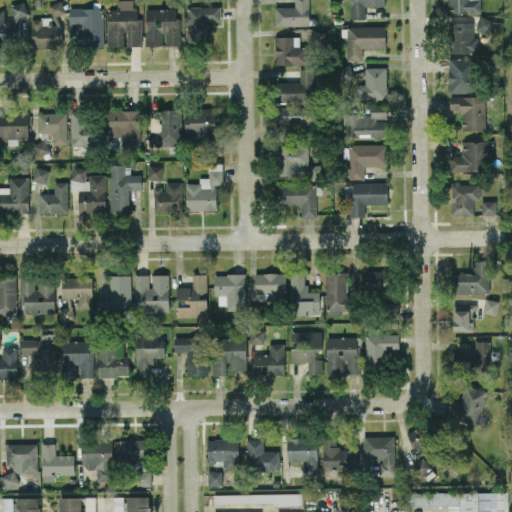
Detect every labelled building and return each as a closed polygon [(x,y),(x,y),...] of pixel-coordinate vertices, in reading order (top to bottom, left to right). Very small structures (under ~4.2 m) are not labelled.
[(65,12),(61,0),(48,4),(52,16),(65,12)] [(107,9),(107,46),(126,45),(141,45),(140,9),(133,9),(133,0),(116,0),(117,9),(107,9)] [(274,25),(309,25),(309,0),(293,0),(294,6),(274,6),(274,25)] [(0,8),(0,44),(6,44),(6,38),(19,38),(19,15),(25,15),(25,2),(12,2),(13,20),(4,20),(4,8),(0,8)] [(220,6),(187,5),(186,43),(207,44),(207,22),(220,22),(220,6)] [(103,7),(69,8),(69,23),(84,23),(84,46),(104,45),(103,7)] [(164,45),(180,45),(180,16),(176,17),(175,8),(145,8),(145,45),(164,45)] [(62,46),(62,23),(49,23),(49,21),(42,21),(42,18),(31,18),(31,46),(62,46)] [(478,52),(478,37),(473,37),(473,21),(450,22),(451,52),(478,52)] [(385,25),(346,26),(347,60),(362,60),(362,47),(385,47),(385,25)] [(274,64),(306,64),(307,46),(299,46),(299,36),(275,36),(274,64)] [(475,57),(448,58),(449,92),(476,92),(475,57)] [(353,78),(350,64),(335,68),(339,81),(353,78)] [(386,98),(386,66),(364,67),(365,83),(355,84),(356,99),(386,98)] [(314,68),(299,68),(299,81),(282,81),(281,102),(314,102),(314,68)] [(462,129),(486,129),(485,95),(450,96),(450,112),(462,112),(462,129)] [(343,114),(344,137),(387,136),(387,119),(386,119),(386,104),(370,104),(370,113),(343,114)] [(316,105),(280,107),(280,126),(317,125),(316,105)] [(181,108),(161,109),(162,131),(149,131),(149,146),(182,145),(181,108)] [(186,137),(215,136),(215,108),(185,108),(186,137)] [(95,109),(70,110),(71,146),(97,145),(95,109)] [(140,146),(139,109),(108,110),(109,136),(121,135),(122,146),(140,146)] [(27,137),(28,111),(0,110),(0,139),(16,140),(16,137),(27,137)] [(67,143),(66,112),(37,112),(37,132),(53,132),(53,143),(67,143)] [(37,155),(49,152),(46,139),(34,143),(37,155)] [(490,140),(461,140),(461,154),(449,155),(449,170),(491,170),(490,140)] [(346,143),(346,155),(348,155),(348,178),(363,178),(364,165),(387,165),(387,144),(346,143)] [(308,164),(308,146),(279,147),(279,175),(295,175),(295,164),(308,164)] [(216,209),(216,184),(223,184),(222,162),(208,163),(208,177),(199,177),(199,182),(186,183),(186,210),(216,209)] [(129,211),(129,189),(141,188),(141,173),(125,173),(125,164),(109,164),(110,211),(129,211)] [(147,178),(161,179),(162,166),(148,165),(147,178)] [(85,180),(86,167),(71,166),(71,179),(85,180)] [(33,181),(47,182),(49,168),(34,167),(33,181)] [(79,211),(106,211),(105,174),(89,174),(89,190),(78,190),(79,211)] [(29,177),(9,176),(9,186),(0,186),(0,212),(28,212),(29,177)] [(67,181),(54,181),(54,192),(38,193),(39,212),(68,212),(67,181)] [(153,187),(154,211),(182,210),(182,181),(165,181),(165,187),(153,187)] [(387,181),(348,182),(349,216),(365,216),(365,204),(388,203),(387,181)] [(316,194),(321,194),(322,183),(278,183),(278,204),(301,205),(301,217),(316,217),(316,194)] [(479,183),(451,184),(452,215),(474,214),(474,199),(480,199),(479,183)] [(495,200),(481,200),(482,214),(496,214),(495,200)] [(453,273),(453,293),(489,293),(489,260),(474,260),(474,273),(453,273)] [(367,269),(366,289),(391,290),(392,270),(367,269)] [(348,271),(325,271),(326,315),(340,315),(340,310),(348,310),(348,271)] [(286,273),(255,272),(255,298),(285,299),(286,273)] [(319,291),(306,291),(306,272),(292,272),(292,314),(319,314),(319,291)] [(207,273),(193,274),(193,286),(176,286),(177,303),(177,317),(207,316),(207,273)] [(226,310),(245,309),(245,273),(214,273),(214,295),(218,295),(218,304),(226,304),(226,310)] [(109,275),(111,307),(132,306),(130,274),(109,275)] [(169,310),(168,274),(150,274),(135,275),(136,303),(141,302),(141,311),(169,310)] [(0,275),(0,314),(16,315),(17,276),(0,275)] [(22,313),(55,312),(54,280),(36,281),(35,276),(21,276),(22,313)] [(93,277),(62,277),(62,298),(78,298),(78,308),(92,308),(93,277)] [(499,301),(486,298),(484,312),(497,314),(499,301)] [(454,304),(454,331),(475,331),(475,304),(454,304)] [(59,321),(73,320),(73,307),(59,307),(59,321)] [(265,328),(251,328),(250,343),(264,343),(265,328)] [(322,331),(292,331),(292,346),(291,346),(291,362),(308,362),(308,374),(323,373),(322,359),(315,359),(315,347),(322,347),(322,331)] [(40,339),(21,339),(22,354),(34,354),(34,375),(55,375),(55,333),(40,333),(40,339)] [(136,334),(136,376),(152,376),(152,357),(163,357),(163,334),(136,334)] [(399,334),(366,334),(365,364),(386,365),(386,349),(399,350),(399,334)] [(174,337),(174,352),(186,352),(187,375),(210,375),(210,337),(174,337)] [(246,337),(214,338),(214,375),(228,374),(228,370),(247,370),(246,337)] [(60,377),(94,376),(93,349),(90,349),(90,340),(59,341),(60,377)] [(455,353),(455,366),(491,364),(490,340),(475,341),(476,352),(455,353)] [(99,377),(129,376),(128,356),(123,356),(123,342),(97,343),(99,377)] [(285,343),(270,343),(270,354),(254,354),(253,373),(284,374),(285,343)] [(0,378),(17,378),(18,347),(3,347),(3,358),(0,358),(0,378)] [(478,425),(487,390),(463,384),(457,405),(448,402),(444,416),(478,425)] [(415,449),(431,443),(424,425),(408,432),(415,449)] [(395,475),(394,435),(363,436),(364,459),(380,459),(380,476),(395,475)] [(288,461),(303,461),(303,477),(318,477),(317,437),(287,438),(288,461)] [(355,448),(337,448),(336,437),(323,438),(324,469),(356,468),(355,448)] [(223,469),(239,470),(239,439),(208,438),(208,461),(223,461),(223,469)] [(152,485),(149,439),(119,440),(120,467),(133,467),(134,486),(152,485)] [(279,450),(264,451),(264,439),(246,439),(247,471),(280,470),(279,450)] [(112,440),(82,441),(83,469),(97,468),(97,480),(114,480),(112,440)] [(38,443),(6,444),(7,470),(2,470),(3,487),(18,487),(17,472),(38,472),(38,443)] [(432,469),(424,457),(412,465),(420,477),(432,469)] [(222,471),(209,471),(209,486),(222,485),(222,471)] [(508,511),(508,492),(410,493),(410,507),(449,506),(449,511),(508,511)] [(303,503),(302,493),(214,494),(214,504),(303,503)] [(96,511),(96,496),(86,496),(85,511),(96,511)] [(123,511),(123,496),(113,496),(113,511),(123,511)] [(127,511),(150,511),(150,496),(127,496),(127,511)] [(13,511),(13,497),(2,497),(2,511),(13,511)] [(16,511),(39,511),(39,497),(17,497),(16,511)] [(59,497),(59,511),(81,511),(81,497),(59,497)]
